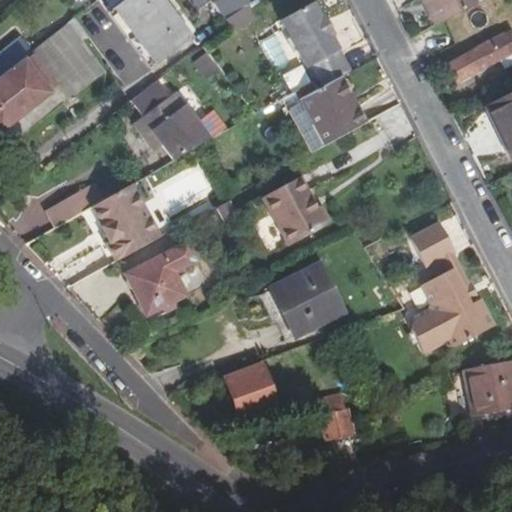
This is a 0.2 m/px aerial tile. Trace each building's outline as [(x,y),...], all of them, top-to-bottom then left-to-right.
[(160,0),(128,0),(117,9),(131,28),(123,34),(148,66),(188,36),(160,0)] [(204,0),(184,0),(192,11),(206,3),(204,0)] [(213,0),(213,1),(232,33),(257,19),(245,0),(213,0)] [(429,0),(443,24),(477,6),(473,0),(429,0)] [(341,77),(352,71),(333,36),(335,35),(325,16),(323,18),(315,2),(282,19),(314,82),(311,83),(315,90),(337,79),(341,77)] [(131,28),(117,9),(109,15),(123,34),(131,28)] [(449,88),(511,54),(511,35),(511,33),(440,71),(449,88)] [(273,34),(257,43),(277,76),(292,68),(273,34)] [(0,78),(31,55),(21,43),(0,58),(0,78)] [(32,58),(57,90),(68,105),(104,78),(92,62),(72,78),(47,46),(32,58)] [(206,53),(192,62),(206,82),(220,73),(206,53)] [(0,131),(57,90),(32,58),(0,81),(0,131)] [(357,104),(341,77),(337,79),(353,107),(357,104)] [(353,107),(337,79),(315,90),(311,83),(297,92),(318,129),(326,144),(341,136),(344,134),(347,132),(350,130),(353,128),(367,120),(357,104),(353,107)] [(169,98),(157,83),(131,102),(144,119),(134,127),(154,153),(164,146),(176,161),(201,146),(211,141),(174,94),(169,98)] [(511,98),(487,111),(511,159),(511,98)] [(223,178),(232,194),(242,189),(233,173),(223,178)] [(322,205),(318,206),(301,175),(264,195),(290,244),(331,222),(322,205)] [(117,261),(177,228),(147,176),(94,206),(104,225),(102,227),(104,229),(109,239),(110,241),(107,243),(117,261)] [(60,222),(82,209),(76,198),(54,210),(60,222)] [(445,259),(457,253),(459,252),(446,223),(417,238),(431,266),(445,259)] [(146,314),(185,294),(173,270),(195,260),(187,243),(165,254),(126,273),(146,314)] [(455,269),(471,302),(479,298),(457,253),(445,259),(451,272),(455,269)] [(296,334),(344,310),(321,263),(273,288),(296,334)] [(455,269),(451,272),(425,285),(434,303),(431,312),(419,317),(415,331),(426,353),(451,340),(456,348),(496,328),(483,301),(473,306),(471,302),(455,269)] [(511,411),(511,363),(464,373),(474,420),(511,411)] [(242,421),(280,407),(265,366),(227,380),(242,421)] [(318,401),(322,416),(346,410),(343,396),(318,401)] [(355,434),(350,409),(346,410),(322,416),(327,440),(355,434)]
